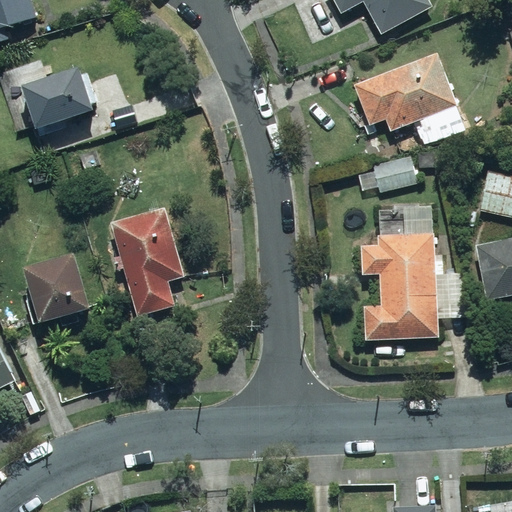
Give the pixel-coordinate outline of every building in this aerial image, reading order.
[(0,0),(0,42),(10,39),(6,27),(46,14),(41,0),(0,0)] [(342,0),(350,14),(375,1),(391,33),(442,6),(438,0),(342,0)] [(447,51),(363,82),(379,123),(394,118),(398,129),(422,120),(424,126),(437,122),(434,115),(467,103),(447,51)] [(93,64),(37,82),(51,125),(107,106),(93,64)] [(440,143),(419,145),(422,171),(443,169),(440,143)] [(380,163),(386,190),(423,183),(418,155),(380,163)] [(511,174),(495,171),(487,209),(511,214),(511,174)] [(493,213),(465,202),(457,222),(485,233),(493,213)] [(174,205),(120,219),(145,314),(181,304),(175,278),(192,274),(174,205)] [(444,259),(443,230),(387,232),(388,243),(370,243),(371,273),(389,272),(390,304),(373,305),(374,339),(447,336),(444,272),(452,272),(451,259),(444,259)] [(511,236),(484,242),(495,298),(511,295),(511,236)] [(88,250),(38,263),(53,318),(103,305),(88,250)] [(3,333),(0,334),(0,391),(27,378),(3,333)] [(444,511),(444,502),(400,505),(400,511),(444,511)]
